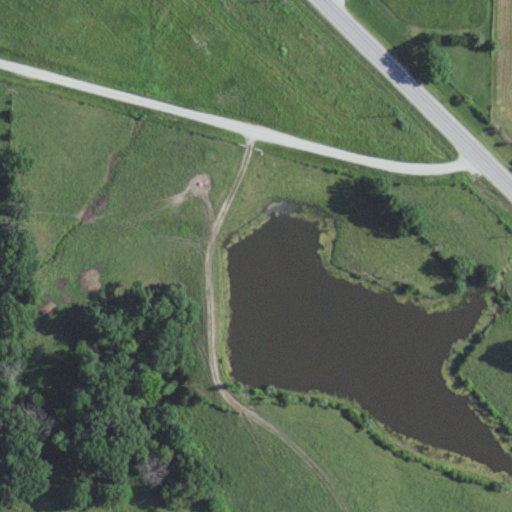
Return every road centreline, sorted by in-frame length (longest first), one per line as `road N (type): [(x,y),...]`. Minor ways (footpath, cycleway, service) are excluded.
road 1 (residential): [(474,153),(395,159),(0,60)]
road 2 (primary): [(474,153),(321,0)]
